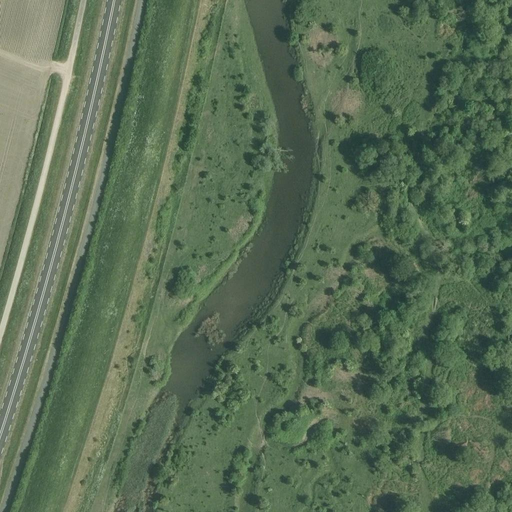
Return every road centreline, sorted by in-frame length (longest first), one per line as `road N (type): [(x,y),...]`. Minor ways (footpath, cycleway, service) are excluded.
road 1 (unclassified): [(2,511),(92,216),(141,0)]
road 2 (primary): [(0,434),(65,209),(113,0)]
road 3 (unclassified): [(0,333),(82,0)]
